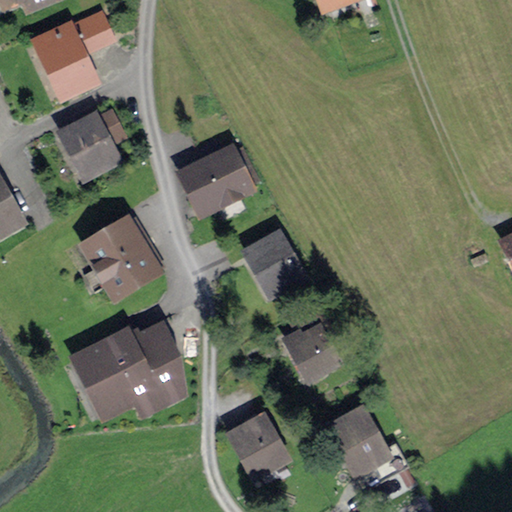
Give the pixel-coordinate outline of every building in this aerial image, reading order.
[(40,43),(61,90),(69,86),(72,92),(92,83),(77,52),(84,49),(86,53),(113,40),(101,15),(40,43)] [(66,137),(85,174),(114,159),(107,145),(122,138),(110,114),(66,137)] [(247,189),(247,188),(258,183),(241,150),(230,155),(230,154),(186,176),(203,210),(247,189)] [(0,231),(21,220),(0,182),(0,231)] [(83,250),(95,270),(84,276),(95,294),(106,288),(113,299),(164,269),(134,220),(83,250)] [(251,256),(271,292),(300,276),(279,240),(251,256)] [(290,340),(295,349),(291,352),(293,357),(298,354),(311,378),(338,363),(324,339),(334,334),(319,308),(293,322),(300,335),(290,340)] [(124,338),(80,361),(90,382),(94,379),(110,411),(136,398),(142,409),(168,405),(183,396),(179,369),(162,335),(150,341),(146,334),(139,337),(132,336),(125,339),(124,338)] [(386,459),(360,414),(334,428),(357,467),(366,462),(370,468),(386,459)] [(235,435),(257,475),(284,460),(262,421),(235,435)]
